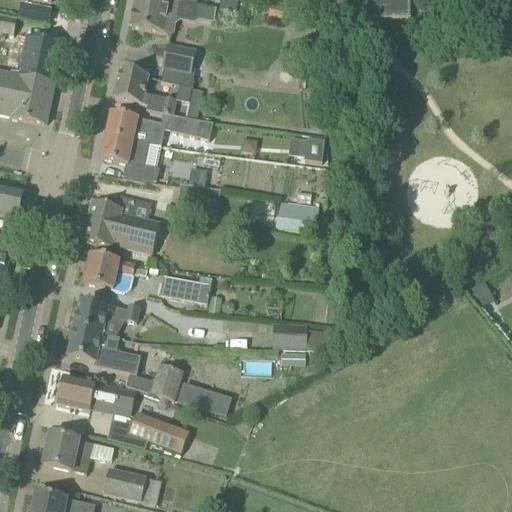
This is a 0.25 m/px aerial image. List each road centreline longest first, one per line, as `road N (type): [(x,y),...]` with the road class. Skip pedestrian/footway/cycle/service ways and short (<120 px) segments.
road 1 (unclassified): [(0,449),(61,170)]
road 2 (unclassified): [(61,170),(95,0)]
